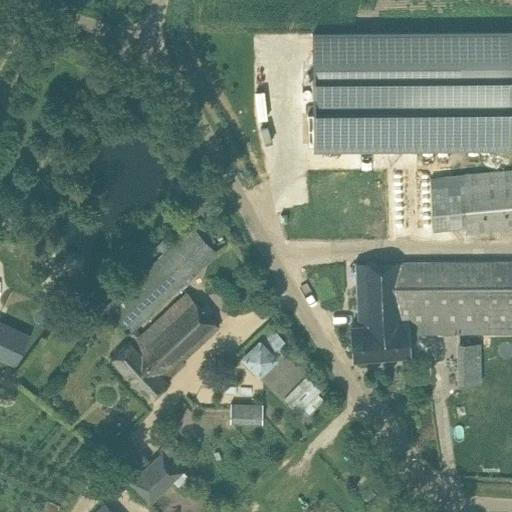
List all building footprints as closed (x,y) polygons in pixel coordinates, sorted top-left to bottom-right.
[(308,144),(510,143),(510,32),(314,33),(314,112),(307,112),(308,144)] [(53,52),(38,80),(49,86),(64,58),(53,52)] [(511,169),(507,170),(464,173),(468,227),(468,230),(511,226),(511,169)] [(131,340),(164,376),(219,326),(187,291),(140,334),(134,327),(216,251),(193,227),(106,306),(134,337),(131,340)] [(408,321),(408,332),(511,331),(511,260),(375,260),(355,262),(358,298),(378,297),(378,307),(400,305),(401,321),(408,321)] [(408,332),(408,321),(401,321),(400,305),(378,307),(378,297),(358,298),(359,324),(351,324),(353,358),(410,354),(408,332)] [(0,326),(0,356),(16,365),(27,340),(0,326)] [(452,340),(453,382),(479,381),(477,339),(452,340)] [(168,380),(164,376),(131,340),(112,357),(149,397),(168,380)] [(259,343),(246,355),(259,369),(272,356),(259,343)] [(269,381),(300,412),(322,391),(291,359),(269,381)] [(263,402),(230,401),(230,421),(262,422),(263,402)] [(147,504),(181,473),(159,449),(125,480),(147,504)] [(112,511),(103,501),(90,511),(112,511)]
